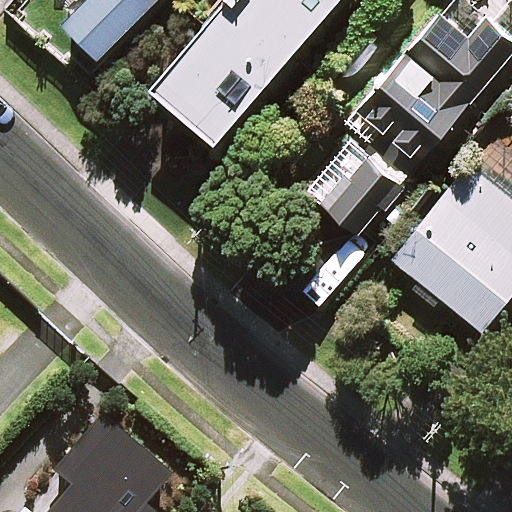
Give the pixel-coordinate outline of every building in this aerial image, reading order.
[(87,0),(68,19),(102,53),(155,0),(87,0)] [(227,0),(160,78),(223,132),(336,0),(227,0)] [(360,230),(511,50),(511,2),(509,0),(452,0),(351,121),(361,129),(311,188),(360,230)] [(511,192),(472,160),(396,254),(484,325),(511,290),(511,192)] [(119,511),(79,477),(48,511),(27,511),(24,509),(21,511),(119,511)]
